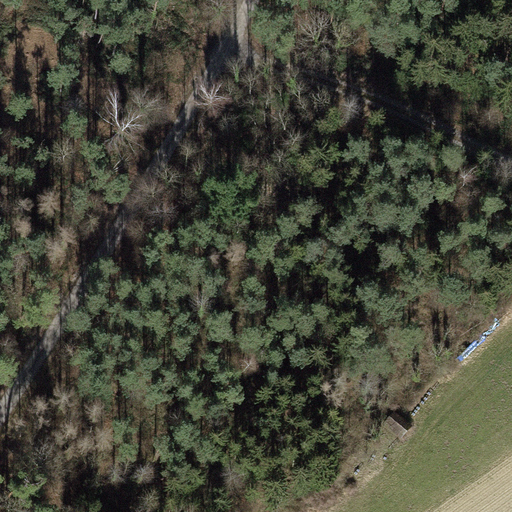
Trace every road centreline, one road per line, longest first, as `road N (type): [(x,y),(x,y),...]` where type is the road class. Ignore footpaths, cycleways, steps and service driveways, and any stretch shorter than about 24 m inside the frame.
road 1 (residential): [(253,0),(0,417)]
road 2 (track): [(511,166),(375,97),(226,50)]
